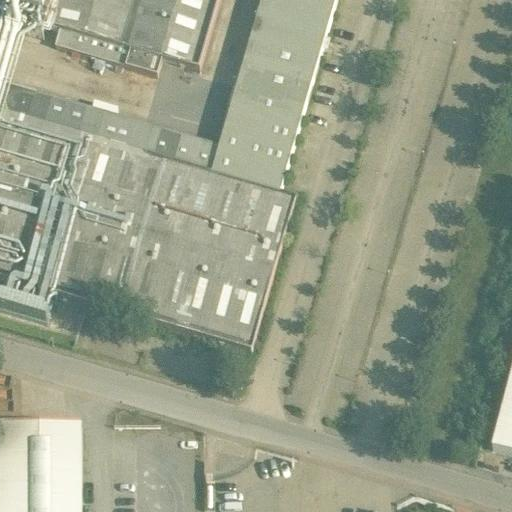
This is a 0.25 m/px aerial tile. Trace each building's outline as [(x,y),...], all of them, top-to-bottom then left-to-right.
[(0,0),(0,18),(46,32),(55,0),(0,0)] [(0,0),(0,281),(252,355),(296,201),(280,196),(211,176),(219,150),(0,85),(0,0)] [(220,0),(55,0),(47,29),(59,33),(54,49),(156,79),(161,63),(199,74),(220,0)] [(262,0),(219,150),(211,176),(280,196),(337,0),(262,0)] [(81,511),(81,431),(0,430),(0,511),(81,511)]
